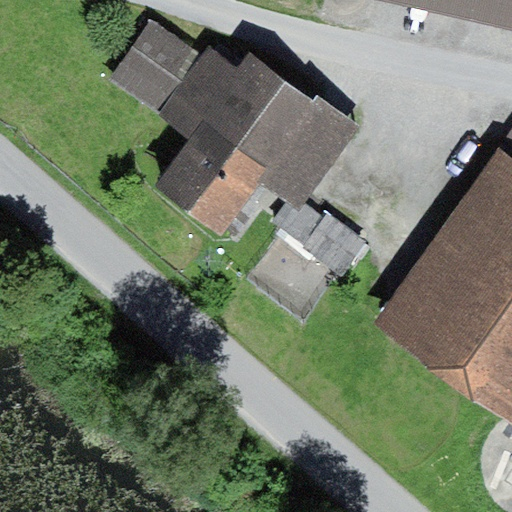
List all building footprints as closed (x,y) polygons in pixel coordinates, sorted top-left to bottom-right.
[(511,0),(384,0),(511,29),(511,0)] [(202,58),(152,23),(112,82),(161,116),(202,58)] [(202,58),(161,116),(194,139),(200,130),(268,178),(261,187),(302,216),(363,131),(318,99),(313,106),(250,61),(239,75),(207,52),(202,58)] [(194,139),(154,195),(217,242),(261,187),(268,178),(200,130),(194,139)] [(511,168),(500,160),(377,333),(511,428),(511,168)]
